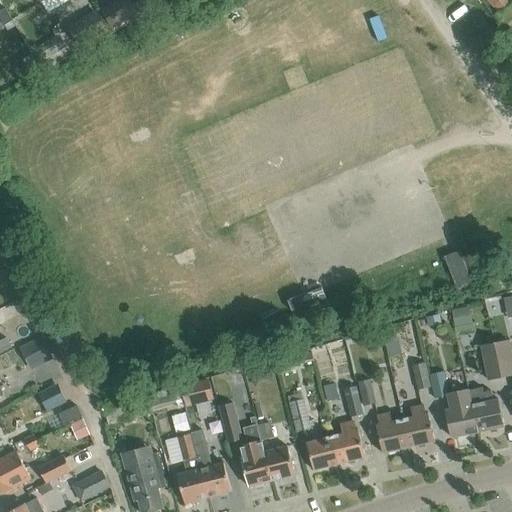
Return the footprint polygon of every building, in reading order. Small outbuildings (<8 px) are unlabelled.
[(36,0),(39,4),(42,2),(48,12),(68,0),(36,0)] [(116,0),(100,10),(112,28),(138,13),(129,0),(116,0)] [(510,1),(508,0),(487,0),(497,12),(510,1)] [(107,30),(96,13),(78,24),(89,41),(107,30)] [(58,34),(39,46),(46,58),(63,48),(66,46),(58,34)] [(471,284),(459,250),(444,256),(456,289),(471,284)] [(40,335),(19,346),(31,370),(52,359),(40,335)] [(0,340),(0,353),(11,347),(6,337),(0,340)] [(511,352),(510,340),(495,343),(502,376),(511,374),(511,352)] [(495,343),(482,345),(489,379),(502,376),(495,343)] [(310,352),(277,362),(281,374),(295,370),(294,366),(313,360),(310,352)] [(411,364),(417,389),(429,386),(424,361),(411,364)] [(427,373),(433,398),(449,395),(443,370),(427,373)] [(245,393),(260,390),(257,375),(242,378),(245,393)] [(180,385),(184,401),(185,407),(214,399),(207,378),(180,385)] [(370,378),(357,381),(363,405),(376,402),(370,378)] [(47,411),(66,402),(57,384),(38,393),(47,411)] [(183,401),(179,385),(149,393),(153,409),(155,408),(156,410),(177,404),(177,403),(183,401)] [(361,399),(359,400),(356,385),(344,388),(347,402),(346,403),(350,419),(365,415),(361,399)] [(483,386),(469,389),(473,403),(478,431),(504,426),(498,398),(493,399),(491,390),(484,391),(483,386)] [(451,407),(447,408),(452,437),(478,431),(473,403),(469,389),(457,391),(458,397),(449,399),(451,407)] [(286,396),(295,431),(310,428),(301,392),(286,396)] [(124,402),(128,415),(150,408),(146,396),(124,402)] [(233,401),(219,404),(217,404),(227,442),(243,438),(233,401)] [(411,407),(413,416),(403,418),(409,446),(435,441),(429,413),(426,413),(423,403),(411,407)] [(77,406),(76,404),(47,418),(52,429),(81,416),(77,406)] [(376,414),(379,423),(377,424),(383,452),(409,446),(403,418),(392,421),(390,411),(376,414)] [(76,440),(90,434),(83,419),(70,425),(76,440)] [(340,423),(342,432),(333,435),(340,463),(366,456),(359,428),(356,429),(353,419),(340,423)] [(270,422),(258,425),(272,478),(295,472),(288,445),(265,451),(262,439),(274,436),(272,427),(272,428),(270,422)] [(248,445),(239,447),(249,484),(251,484),(254,488),(264,486),(264,480),(272,478),(258,425),(257,425),(257,423),(243,427),(248,445)] [(203,431),(191,433),(198,455),(200,467),(208,495),(231,489),(224,461),(211,465),(203,431)] [(178,436),(181,451),(186,471),(177,473),(185,501),(208,495),(200,467),(198,455),(191,433),(178,436)] [(34,434),(25,438),(31,448),(39,444),(34,434)] [(314,469),(340,463),(333,435),(307,441),(314,469)] [(159,511),(160,511),(159,508),(164,507),(158,487),(162,486),(154,458),(150,444),(121,452),(125,466),(135,500),(138,499),(141,511),(146,511),(159,511)] [(80,447),(81,457),(103,455),(102,445),(80,447)] [(0,493),(12,487),(31,477),(17,449),(0,458),(0,493)] [(71,470),(64,456),(38,469),(45,483),(71,470)] [(85,478),(93,495),(109,487),(101,470),(85,478)] [(25,502),(6,511),(43,511),(36,497),(25,502)]
